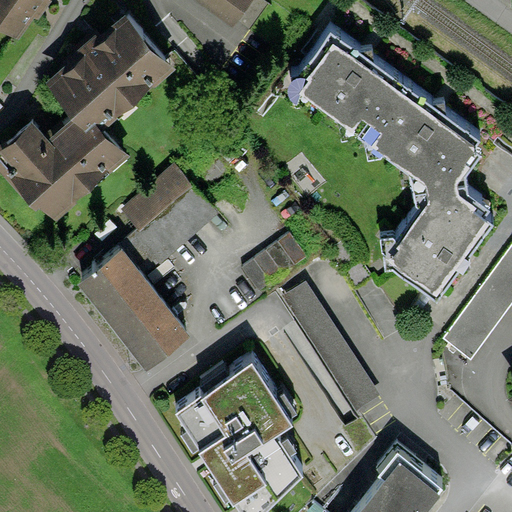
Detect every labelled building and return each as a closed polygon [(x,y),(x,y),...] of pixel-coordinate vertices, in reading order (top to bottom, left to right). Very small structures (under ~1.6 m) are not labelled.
[(40,0),(0,0),(0,17),(18,30),(40,0)] [(195,0),(234,30),(257,0),(195,0)] [(99,123),(169,63),(123,10),(43,79),(68,108),(82,124),(92,115),(99,123)] [(393,76),(333,35),(296,89),(356,129),(393,76)] [(425,173),(424,195),(451,187),(454,169),(458,160),(472,137),(393,76),(356,129),(425,173)] [(92,115),(82,124),(68,108),(41,131),(24,112),(0,133),(0,160),(51,217),(125,152),(99,123),(92,115)] [(433,284),(482,214),(451,187),(424,195),(384,248),(433,284)] [(444,337),(466,353),(511,293),(511,229),(435,330),(444,337)] [(290,231),(240,267),(258,292),(308,255),(290,231)] [(108,317),(150,285),(119,244),(76,277),(108,317)] [(358,406),(384,388),(308,274),(281,292),(358,406)] [(150,285),(108,317),(142,362),(184,331),(150,285)] [(177,403),(214,468),(247,511),(253,511),(303,465),(277,427),(302,406),(258,342),(177,403)] [(413,511),(446,474),(400,436),(384,456),(390,460),(346,511),(413,511)]
